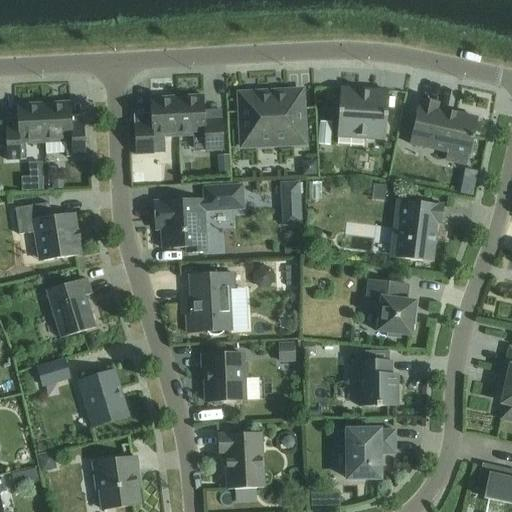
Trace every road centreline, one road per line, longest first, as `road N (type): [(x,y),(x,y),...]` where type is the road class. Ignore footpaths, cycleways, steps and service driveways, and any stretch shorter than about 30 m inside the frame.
road 1 (residential): [(195,511),(179,401),(122,213),(113,60)]
road 2 (residential): [(113,60),(349,50),(511,78)]
road 3 (residential): [(413,511),(443,477),(461,342),(511,170)]
